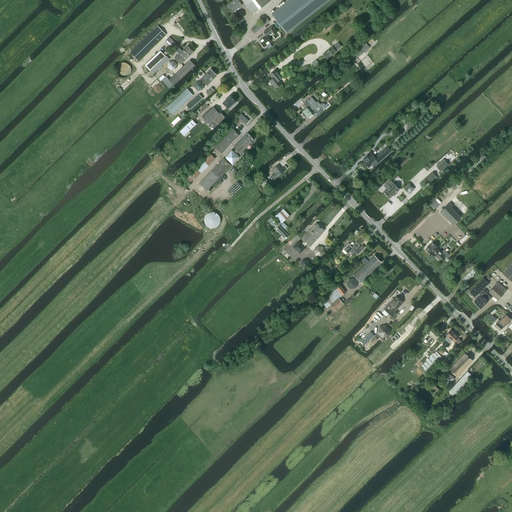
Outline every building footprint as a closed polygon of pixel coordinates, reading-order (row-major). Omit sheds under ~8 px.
[(234,0),(228,5),(233,12),(242,5),(240,3),(242,1),(252,13),(260,7),(268,1),(267,0),(234,0)] [(288,0),(271,14),(286,33),(329,0),(288,0)] [(130,52),(138,61),(166,34),(158,26),(130,52)] [(277,32),(272,26),(268,29),(264,32),(267,36),(271,33),(272,36),(277,32)] [(169,37),(165,41),(169,45),(170,44),(173,47),(177,44),(169,37)] [(354,60),(369,48),(365,42),(360,46),(361,48),(351,56),(354,60)] [(332,46),(322,54),(327,59),(336,52),(335,50),(336,49),(337,50),(341,47),(338,43),(334,46),(334,47),(333,47),(332,46)] [(194,52),(188,45),(182,51),(179,47),(175,51),(178,54),(174,58),(180,64),(194,52)] [(153,74),(169,59),(166,56),(150,70),(153,74)] [(129,68),(129,67),(129,65),(128,64),(128,62),(127,61),(126,60),(124,60),(123,59),(122,59),(120,59),(118,59),(117,60),(116,61),(115,62),(114,63),(113,65),(113,66),(113,68),(113,69),(114,71),(115,72),(116,73),(117,74),(119,74),(120,75),(122,75),(124,74),(125,73),(127,72),(128,71),(128,70),(129,68)] [(173,85),(180,79),(195,65),(190,60),(175,74),(169,80),(167,77),(162,81),(169,88),(173,84),(173,85)] [(207,85),(217,75),(210,69),(201,79),(207,85)] [(276,70),(269,75),(272,79),(270,81),(271,82),(270,83),(272,86),(273,85),(275,88),(281,84),(279,81),(282,78),(276,70)] [(209,96),(214,91),(211,88),(206,92),(209,96)] [(172,115),(193,95),(187,89),(166,108),(172,115)] [(199,95),(187,106),(190,110),(195,105),(202,99),(199,95)] [(228,108),(235,101),(230,96),(223,103),(228,108)] [(316,102),(312,97),(309,100),(309,99),(308,100),(307,101),(310,105),(302,111),(308,118),(316,111),(319,114),(325,110),(324,109),(329,106),(327,103),(325,105),(325,104),(324,104),(323,104),(322,103),(321,103),(321,104),(320,104),(317,101),(316,102)] [(201,113),(208,106),(207,105),(209,102),(208,100),(201,106),(200,111),(201,113)] [(220,114),(213,107),(202,117),(213,129),(218,124),(218,125),(225,117),(221,113),(220,114)] [(241,113),(238,116),(246,124),(249,120),(241,113)] [(178,116),(172,122),(174,125),(181,119),(178,116)] [(184,136),(196,124),(192,120),(180,132),(184,136)] [(409,127),(406,130),(408,133),(415,127),(413,124),(409,127)] [(221,153),(239,135),(233,129),(216,148),(221,153)] [(240,155),(242,153),(241,153),(254,140),(248,133),(233,147),(240,155)] [(367,155),(364,158),(366,160),(364,162),(368,167),(372,164),(374,167),(391,151),(387,146),(374,157),(372,155),(369,157),(367,155)] [(232,164),(239,157),(232,150),(225,157),(232,164)] [(190,183),(205,170),(215,159),(210,154),(196,168),(186,178),(190,183)] [(480,165),(486,158),(483,154),(476,161),(480,165)] [(207,190),(231,165),(224,158),(200,183),(207,190)] [(439,163),(436,166),(441,172),(447,166),(444,162),(441,165),(439,163)] [(472,173),(479,165),(475,162),(468,169),(472,173)] [(276,168),(276,169),(272,172),(267,175),(272,181),(283,172),(279,166),(276,168)] [(420,184),(423,187),(429,182),(426,178),(420,184)] [(389,187),(384,192),(389,198),(399,190),(393,183),(390,180),(387,184),(388,185),(388,186),(389,186),(389,187)] [(409,194),(415,188),(409,182),(403,187),(409,194)] [(433,210),(439,204),(435,200),(429,206),(433,210)] [(450,202),(440,212),(453,225),(461,217),(451,207),(453,206),(450,202)] [(285,229),(287,227),(283,222),(290,216),(283,209),(275,216),(281,222),(279,224),(285,229)] [(211,228),(212,228),(213,228),(214,228),(215,227),(216,227),(217,227),(217,226),(218,226),(218,225),(219,225),(219,224),(220,223),(220,222),(220,221),(220,220),(220,219),(220,218),(220,217),(219,216),(219,215),(218,215),(217,214),(217,213),(216,213),(215,212),(214,212),(213,212),(212,212),(211,212),(210,212),(209,213),(208,213),(207,214),(206,214),(206,215),(205,216),(205,217),(204,218),(204,219),(204,220),(204,221),(204,222),(204,223),(205,223),(205,224),(205,225),(206,225),(206,226),(207,226),(208,227),(209,227),(209,228),(210,228),(211,228)] [(274,228),(277,226),(272,218),(268,220),(274,228)] [(310,247),(324,230),(316,223),(301,239),(304,241),(301,244),(299,241),(293,247),(299,254),(305,248),(304,246),(306,244),(310,247)] [(285,239),(289,236),(279,226),(275,229),(285,239)] [(469,237),(471,236),(467,232),(466,233),(467,234),(459,241),(461,243),(469,236),(469,237)] [(349,244),(343,249),(348,253),(351,250),(353,249),(358,254),(362,250),(358,247),(362,243),(358,240),(354,244),(351,246),(349,244)] [(433,242),(425,249),(430,254),(432,253),(439,260),(444,255),(447,258),(449,255),(444,250),(441,252),(437,248),(437,247),(433,242)] [(321,257),(325,252),(323,247),(317,246),(314,250),(315,255),(321,257)] [(381,263),(374,255),(368,261),(364,258),(362,260),(365,264),(354,275),(361,282),(381,263)] [(304,268),(309,266),(309,262),(306,259),(302,261),(301,265),(304,268)] [(511,281),(511,263),(503,274),(511,281)] [(470,292),(475,297),(488,284),(483,279),(470,292)] [(498,300),(504,293),(507,290),(498,282),(489,292),(498,300)] [(341,286),(337,289),(342,296),(346,292),(341,286)] [(481,308),(488,301),(487,301),(491,298),(483,290),(479,294),(480,295),(474,302),(481,308)] [(396,296),(384,310),(393,318),(397,313),(394,310),(402,302),(396,296)] [(338,298),(331,305),(337,311),(344,304),(338,298)] [(497,323),(495,326),(500,330),(504,325),(505,326),(511,319),(505,314),(499,321),(498,320),(496,322),(497,323)] [(380,327),(379,333),(381,335),(383,337),(388,335),(389,330),(385,326),(380,327)] [(454,342),(454,343),(457,346),(461,341),(458,338),(459,337),(451,330),(446,335),(454,342)] [(365,344),(374,335),(370,332),(361,340),(365,344)] [(375,337),(371,341),(373,344),(379,338),(381,336),(381,335),(379,333),(375,337)] [(446,358),(449,355),(445,351),(446,351),(441,348),(438,352),(442,355),(447,359),(447,358),(446,358)] [(428,373),(443,358),(436,351),(421,366),(419,369),(425,375),(428,373)] [(457,377),(472,360),(464,353),(449,369),(457,377)] [(467,371),(448,391),(455,398),(471,381),(468,378),(471,375),(467,371)] [(448,386),(454,379),(447,372),(441,379),(448,386)] [(430,388),(437,394),(440,391),(433,384),(430,388)]
